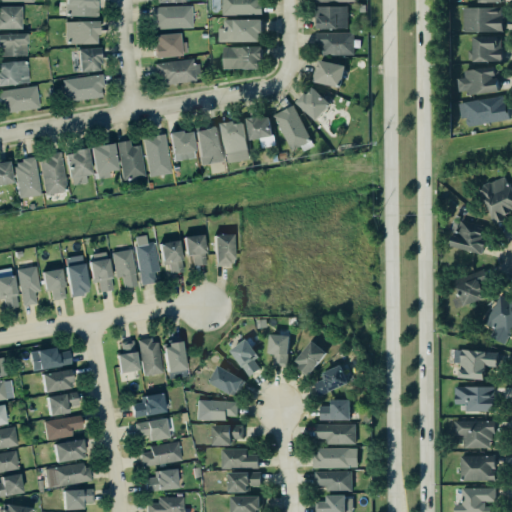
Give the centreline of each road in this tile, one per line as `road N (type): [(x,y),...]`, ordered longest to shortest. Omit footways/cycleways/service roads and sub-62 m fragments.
road 1 (secondary): [(387,0),(391,511)]
road 2 (secondary): [(422,511),(420,0)]
road 3 (residential): [(285,77),(274,88),(0,133)]
road 4 (residential): [(207,306),(0,338)]
road 5 (residential): [(92,322),(119,511)]
